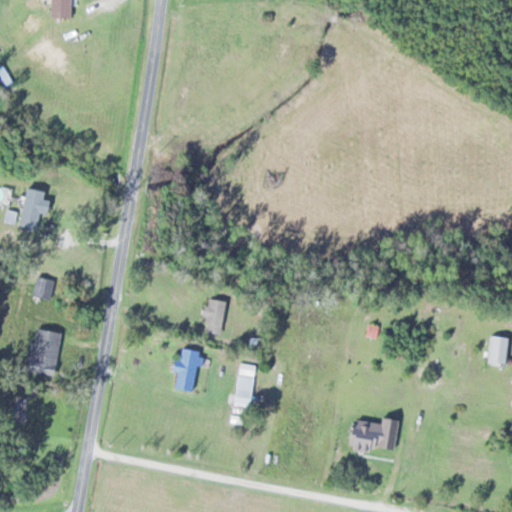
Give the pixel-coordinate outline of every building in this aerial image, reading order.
[(70,17),(69,0),(48,0),(48,17),(70,17)] [(35,229),(37,212),(46,212),(48,199),(43,199),(44,190),(23,188),(18,226),(35,229)] [(53,280),(36,277),(32,295),(49,299),(53,280)] [(201,330),(220,333),(225,301),(206,298),(201,330)] [(26,370),(52,374),(59,332),(32,328),(26,370)] [(505,364),(508,337),(490,335),(487,362),(505,364)] [(192,390),(198,350),(179,347),(174,388),(192,390)] [(232,403),(248,406),(255,364),(239,361),(232,403)] [(397,419),(380,417),(380,422),(351,419),(348,446),(393,451),(397,419)]
